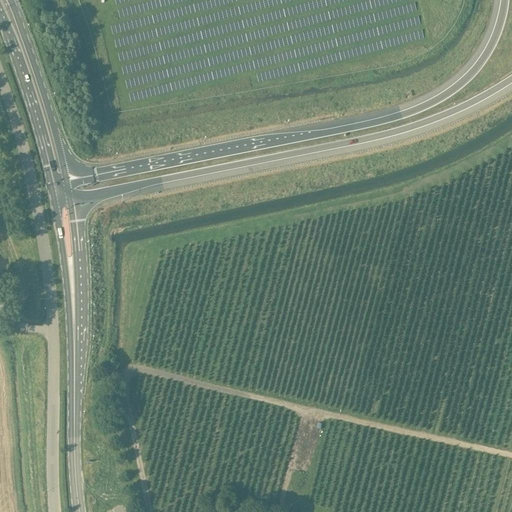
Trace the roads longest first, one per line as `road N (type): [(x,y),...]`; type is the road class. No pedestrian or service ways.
road 1 (motorway): [(505,0),(479,67),(419,110),(66,183)]
road 2 (motorway): [(69,197),(383,135),(463,106),(511,77)]
road 3 (unclassified): [(52,330),(46,246),(0,78)]
road 4 (tertiary): [(79,511),(70,259)]
road 5 (primary): [(66,183),(11,0)]
road 6 (unclassified): [(55,511),(52,330)]
road 7 (primary): [(0,20),(53,192)]
